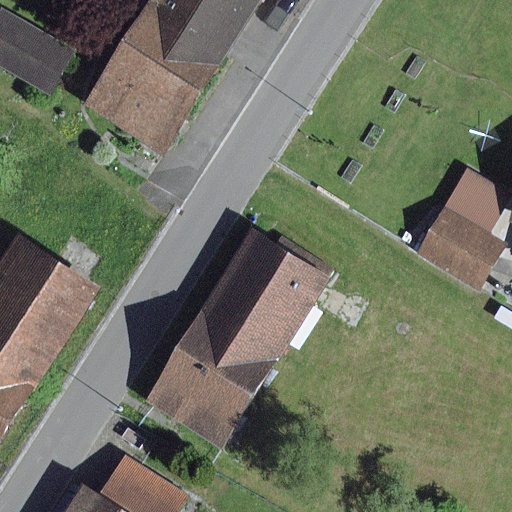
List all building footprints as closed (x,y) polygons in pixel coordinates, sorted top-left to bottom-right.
[(261,0),(145,0),(77,107),(159,159),(261,0)] [(74,54),(0,10),(0,9),(0,70),(48,99),(74,54)] [(465,169),(443,207),(487,233),(509,194),(465,169)] [(487,233),(443,207),(414,255),(475,292),(504,244),(487,233)] [(327,278),(249,231),(143,403),(220,451),(327,278)] [(0,434),(93,290),(12,238),(0,255),(0,434)] [(178,511),(186,499),(123,460),(97,501),(79,490),(65,511),(178,511)]
